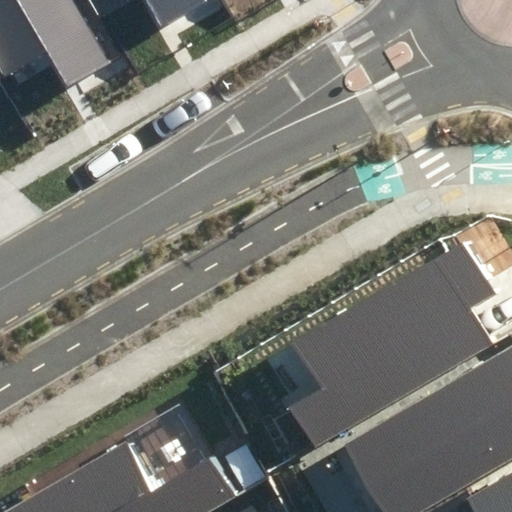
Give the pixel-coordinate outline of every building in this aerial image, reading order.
[(0,0),(0,71),(4,79),(49,54),(67,85),(108,61),(73,0),(0,0)] [(88,0),(98,16),(125,0),(144,0),(159,25),(203,0),(202,0),(88,0)] [(313,451),(493,345),(470,307),(494,293),(464,242),(294,342),(323,391),(290,410),(313,451)] [(385,511),(421,511),(511,458),(511,348),(346,446),(385,511)] [(210,511),(238,496),(213,454),(161,484),(134,438),(6,511),(210,511)] [(511,511),(511,472),(468,499),(475,511),(511,511)]
